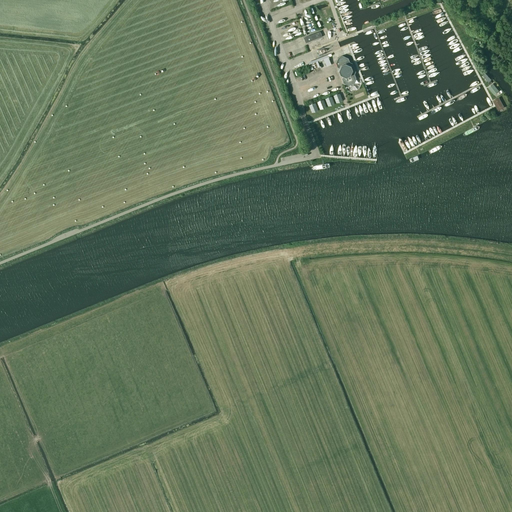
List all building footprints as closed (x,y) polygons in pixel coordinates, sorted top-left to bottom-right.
[(322,37),(320,31),(304,38),(306,43),(322,37)] [(302,44),(296,48),(299,53),(306,50),(302,44)] [(330,56),(330,54),(314,60),(315,62),(317,61),(318,63),(329,59),(328,56),(330,56)] [(339,71),(340,73),(352,68),(351,66),(349,65),(350,63),(348,59),(343,56),(339,58),(336,63),(338,67),(340,68),(339,71)] [(353,70),(352,68),(340,73),(341,75),(343,76),(342,79),(344,83),(349,85),(353,84),(356,78),(354,74),(352,73),(353,70)] [(488,82),(491,80),(485,73),(482,75),(488,82)] [(493,83),(488,87),(493,95),(499,91),(493,83)] [(498,110),(504,107),(499,97),(493,100),(498,110)] [(330,162),(311,165),(312,171),(331,168),(330,162)]
